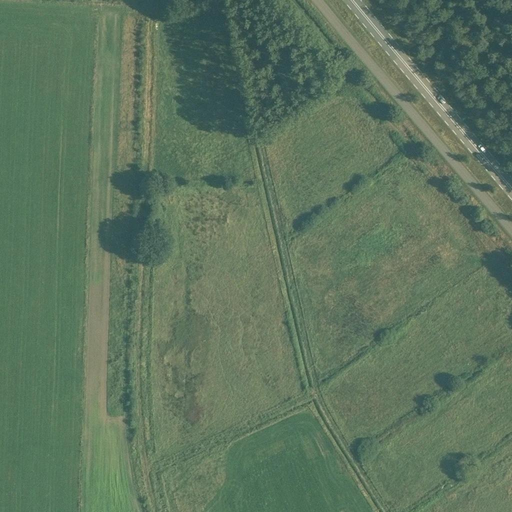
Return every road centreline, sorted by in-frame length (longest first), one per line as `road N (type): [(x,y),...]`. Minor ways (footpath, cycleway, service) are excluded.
road 1 (track): [(155,511),(137,348),(149,19),(172,0)]
road 2 (track): [(291,0),(511,264)]
road 3 (unclassified): [(316,0),(511,231)]
road 4 (primary): [(511,190),(351,0)]
